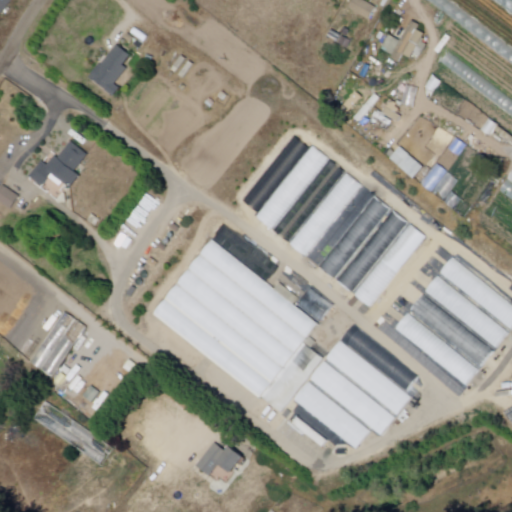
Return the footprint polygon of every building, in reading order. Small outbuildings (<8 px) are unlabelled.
[(15,0),(0,19),(0,0),(15,0)] [(356,0),(365,0),(378,8),(371,20),(351,9),(356,0)] [(393,36),(404,42),(416,22),(423,26),(421,30),(428,34),(425,39),(428,41),(427,43),(431,45),(423,59),(416,55),(414,59),(408,55),(404,62),(395,57),(396,56),(385,49),(393,36)] [(120,46),(135,57),(127,66),(131,69),(118,85),(123,88),(116,97),(94,78),(120,46)] [(32,176),(46,188),(53,180),(62,187),(66,182),(74,189),(84,177),(78,172),(83,166),(85,168),(91,161),(89,159),(91,156),(75,142),(61,159),(58,157),(50,166),(45,161),(32,176)] [(385,158),(407,180),(418,169),(396,147),(385,158)] [(405,148),(429,168),(420,179),(406,168),(411,162),(400,154),(405,148)] [(364,186),(307,257),(292,244),(348,174),(364,186)] [(0,195),(6,186),(22,198),(15,209),(0,199),(0,195)] [(376,196),(320,268),(373,309),(428,238),(376,196)] [(214,242),(277,291),(282,284),(297,295),(293,301),(323,325),(308,344),(328,359),(284,415),(157,315),(214,242)] [(32,363),(55,379),(90,329),(66,313),(32,363)] [(343,343),(296,404),(361,453),(376,433),(385,440),(416,398),(343,343)] [(49,403),(114,448),(108,457),(110,459),(105,467),(38,420),(49,403)] [(218,444),(230,453),(234,449),(248,460),(236,476),(223,466),(214,478),(200,467),(218,444)]
